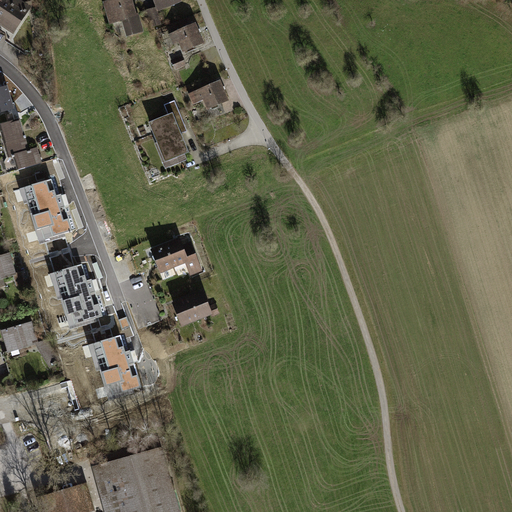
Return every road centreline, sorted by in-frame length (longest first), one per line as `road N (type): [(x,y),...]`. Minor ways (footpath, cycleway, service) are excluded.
road 1 (track): [(402,511),(382,388),(344,273),(317,207),(263,132)]
road 2 (residential): [(115,300),(52,129),(0,60)]
road 3 (residential): [(263,132),(203,0)]
